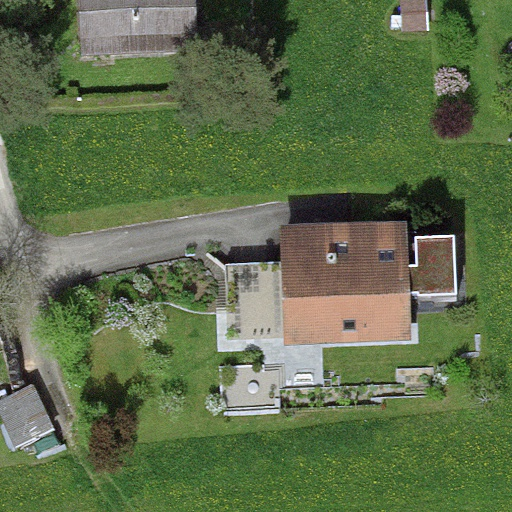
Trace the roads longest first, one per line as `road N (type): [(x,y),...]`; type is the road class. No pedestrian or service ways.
road 1 (track): [(48,386),(136,511)]
road 2 (residential): [(0,242),(48,386)]
